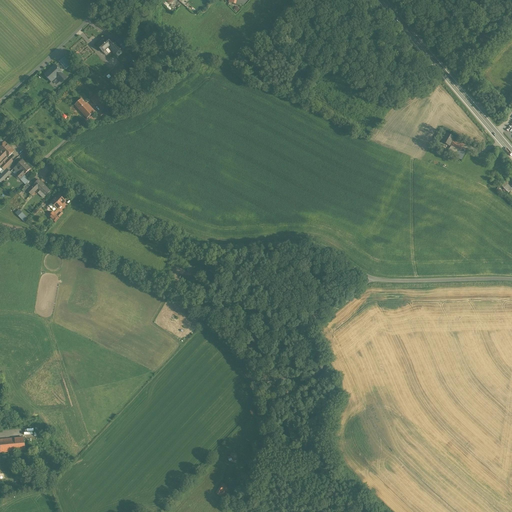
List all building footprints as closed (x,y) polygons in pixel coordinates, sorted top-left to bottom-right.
[(105,37),(97,45),(103,52),(108,47),(112,45),(110,42),(105,37)] [(121,49),(115,42),(114,42),(113,40),(110,42),(112,45),(108,47),(114,54),(121,49)] [(68,54),(60,60),(66,68),(67,69),(75,62),(68,54)] [(66,68),(60,61),(55,65),(62,72),(66,68)] [(55,65),(44,74),(51,82),(56,77),(61,82),(66,78),(61,73),(62,72),(55,65)] [(121,65),(112,73),(118,80),(127,72),(121,65)] [(97,94),(90,100),(94,104),(101,98),(97,94)] [(86,104),(81,99),(75,105),(87,119),(95,111),(87,103),(86,104)] [(454,137),(446,133),(442,142),(449,146),(454,137)] [(4,143),(0,147),(0,150),(1,151),(7,157),(13,151),(4,143)] [(458,149),(451,146),(448,152),(455,156),(458,149)] [(6,158),(0,163),(0,165),(5,170),(13,162),(9,158),(8,159),(6,157),(6,158)] [(22,160),(11,171),(20,179),(30,169),(22,160)] [(7,169),(0,175),(0,182),(1,183),(11,173),(7,169)] [(34,184),(27,191),(31,195),(38,188),(45,196),(50,191),(48,189),(47,189),(38,180),(34,184)] [(27,183),(23,187),(24,188),(22,190),(24,192),(30,186),(27,183)] [(511,189),(508,184),(503,188),(508,193),(511,189)] [(59,195),(54,200),(54,199),(50,203),(56,209),(57,210),(59,208),(60,209),(61,208),(60,207),(65,201),(59,194),(58,195),(59,195)] [(24,216),(19,210),(16,214),(21,219),(24,216)] [(53,212),(49,216),(54,221),(57,217),(53,212)] [(181,297),(177,303),(184,307),(187,302),(181,297)] [(24,437),(0,439),(0,452),(25,450),(24,437)] [(228,486),(222,482),(215,493),(221,497),(228,486)]
